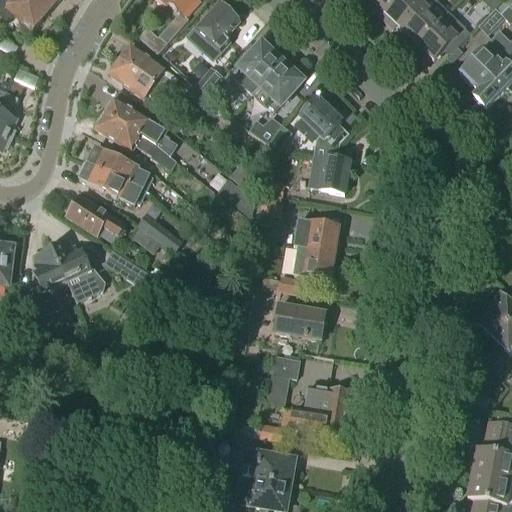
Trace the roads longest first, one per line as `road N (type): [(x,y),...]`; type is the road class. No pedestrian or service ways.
road 1 (residential): [(389,511),(436,227),(472,180)]
road 2 (residential): [(472,180),(288,0)]
road 3 (residential): [(0,194),(29,191),(44,175),(68,69),(112,0)]
